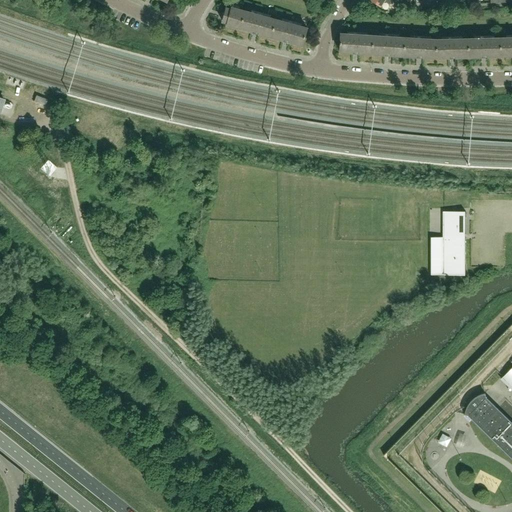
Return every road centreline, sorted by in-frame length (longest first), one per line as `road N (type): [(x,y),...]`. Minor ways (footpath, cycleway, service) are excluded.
road 1 (residential): [(320,70),(511,78)]
road 2 (primary): [(125,511),(0,411)]
road 3 (residential): [(320,70),(184,31)]
